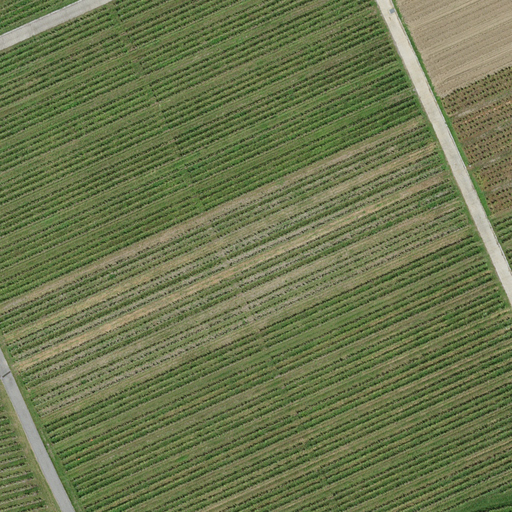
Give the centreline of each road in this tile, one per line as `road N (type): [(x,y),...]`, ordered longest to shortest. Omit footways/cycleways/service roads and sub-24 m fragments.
road 1 (track): [(511,292),(382,0)]
road 2 (unclassified): [(69,511),(0,360)]
